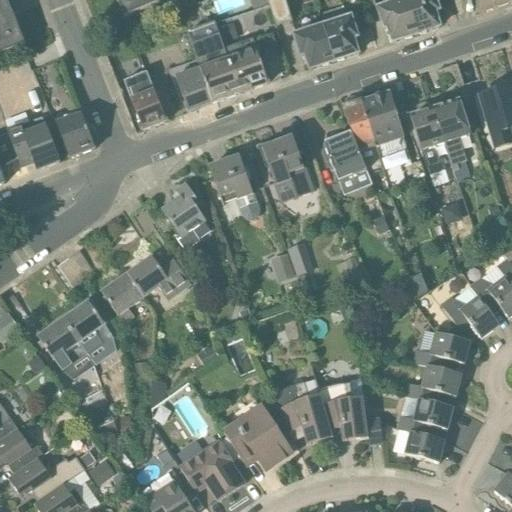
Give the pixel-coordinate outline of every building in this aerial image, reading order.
[(0,0),(0,58),(26,48),(7,0),(0,0)] [(160,6),(157,0),(116,0),(125,20),(160,6)] [(285,0),(267,0),(277,28),(293,23),(285,0)] [(358,0),(363,12),(376,8),(373,0),(358,0)] [(393,44),(417,36),(404,0),(377,9),(384,30),(388,29),(393,44)] [(404,0),(417,36),(440,29),(435,14),(439,12),(435,0),(404,0)] [(475,0),(481,15),(511,5),(510,0),(475,0)] [(323,27),(335,63),(358,55),(353,41),(358,39),(351,18),(323,27)] [(236,38),(232,25),(220,29),(224,42),(236,38)] [(197,61),(213,105),(241,95),(229,61),(228,61),(225,51),(224,51),(216,26),(194,34),(188,35),(197,61)] [(310,71),(335,63),(323,27),(294,36),(301,58),(305,56),(310,71)] [(229,61),(241,95),(268,86),(256,51),(229,61)] [(189,115),(213,105),(197,61),(169,71),(173,83),(175,81),(189,115)] [(144,133),(167,124),(147,74),(124,84),(144,133)] [(511,136),(510,130),(511,129),(511,91),(509,90),(498,93),(496,97),(497,102),(483,107),(497,150),(511,145),(511,136)] [(376,148),(404,139),(390,95),(362,105),(376,148)] [(360,154),(376,148),(362,105),(359,97),(346,101),(348,109),(343,111),(353,137),(360,154)] [(467,163),(460,141),(470,138),(459,104),(434,112),(453,171),(453,173),(459,171),(458,166),(467,163)] [(430,178),(453,171),(434,112),(411,119),(430,178)] [(95,151),(82,117),(57,126),(70,160),(95,151)] [(14,142),(16,149),(22,168),(23,168),(23,166),(34,162),(38,173),(59,165),(45,127),(44,128),(41,120),(10,133),(13,142),(14,142)] [(372,188),(360,154),(353,137),(325,149),(344,197),(372,188)] [(280,206),(313,194),(293,140),(263,151),(275,184),(273,185),(280,206)] [(238,202),(254,196),(240,159),(210,169),(223,206),(238,201),(238,202)] [(164,213),(183,240),(207,224),(198,211),(201,209),(186,188),(177,194),(182,201),(164,213)] [(131,218),(143,235),(157,225),(146,208),(131,218)] [(384,218),(373,222),(378,237),(389,233),(384,218)] [(304,274),(304,264),(304,261),(308,261),(308,249),(290,249),(290,261),(296,277),(304,274)] [(511,249),(504,255),(507,260),(497,268),(498,269),(511,286),(511,249)] [(346,263),(348,262),(351,270),(358,268),(351,250),(342,253),(346,263)] [(69,260),(84,282),(95,274),(80,253),(69,260)] [(271,261),(275,273),(279,285),(295,279),(287,256),(271,261)] [(473,256),(462,259),(465,271),(476,268),(473,256)] [(127,277),(144,301),(159,291),(168,303),(191,287),(174,262),(161,271),(153,259),(127,277)] [(73,290),(84,282),(69,260),(58,268),(73,290)] [(351,270),(348,262),(346,263),(335,267),(343,288),(356,283),(351,270)] [(485,309),(486,309),(495,302),(509,321),(511,318),(511,286),(498,269),(481,282),(480,280),(470,288),(478,299),(485,309)] [(410,280),(418,298),(428,294),(421,276),(410,280)] [(119,318),(144,301),(127,277),(102,294),(119,318)] [(3,304),(17,324),(28,317),(14,297),(3,304)] [(461,311),(453,301),(442,308),(458,330),(467,323),(481,341),(500,328),(486,309),(485,309),(478,299),(461,311)] [(80,346),(105,327),(89,304),(63,321),(80,346)] [(248,310),(238,314),(243,325),(253,321),(248,310)] [(0,321),(0,328),(7,338),(19,330),(9,315),(0,321)] [(55,363),(80,346),(63,321),(38,339),(55,363)] [(426,370),(426,368),(439,372),(439,371),(442,361),(464,367),(470,344),(435,335),(430,356),(416,352),(413,365),(426,370)] [(212,346),(196,355),(203,368),(220,358),(212,346)] [(40,357),(29,365),(34,373),(46,366),(40,357)] [(134,365),(136,382),(148,381),(146,364),(134,365)] [(418,401),(431,404),(433,394),(456,400),(462,377),(439,371),(439,372),(426,368),(426,370),(421,389),(408,385),(405,397),(418,401)] [(154,383),(154,404),(164,404),(164,383),(154,383)] [(333,440),(330,433),(319,392),(318,392),(319,398),(309,401),(305,386),(290,389),(273,398),(282,416),(290,435),(302,429),(307,448),(333,440)] [(341,430),(343,444),(369,441),(366,422),(364,400),(353,401),(351,386),(343,386),(319,392),(330,433),(341,430)] [(410,437),(411,434),(422,437),(425,427),(447,433),(453,410),(431,404),(418,401),(413,423),(399,418),(396,432),(410,437)] [(0,444),(18,432),(18,431),(0,405),(0,444)] [(261,408),(223,433),(243,464),(252,458),(257,460),(266,473),(292,455),(261,408)] [(133,419),(122,420),(124,439),(135,438),(133,419)] [(366,422),(369,441),(370,448),(383,446),(380,420),(366,422)] [(0,473),(12,465),(18,475),(39,461),(44,458),(23,427),(18,431),(18,432),(0,444),(0,473)] [(411,434),(410,437),(405,457),(439,466),(445,443),(422,437),(411,434)] [(218,444),(180,469),(196,495),(208,487),(219,503),(245,486),(234,470),(235,470),(218,444)] [(89,453),(78,460),(85,470),(96,463),(89,453)] [(37,491),(44,501),(65,487),(64,487),(84,473),(76,460),(69,465),(67,461),(53,470),(49,465),(44,469),(39,461),(18,475),(9,482),(22,501),(37,491)] [(105,463),(89,474),(99,489),(115,477),(105,463)] [(122,474),(113,481),(120,489),(129,482),(122,474)] [(511,508),(511,478),(509,476),(494,494),(511,508)] [(193,511),(174,482),(143,502),(149,511),(193,511)] [(89,511),(75,491),(70,495),(65,487),(44,501),(35,507),(37,511),(89,511)] [(145,511),(138,502),(128,509),(130,511),(145,511)]
